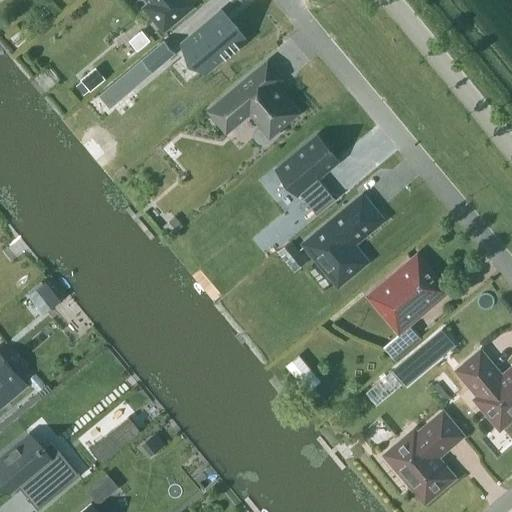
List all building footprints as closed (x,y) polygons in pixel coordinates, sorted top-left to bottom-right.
[(151,0),(153,2),(147,7),(164,28),(192,5),(188,0),(151,0)] [(227,16),(222,10),(182,44),(205,72),(246,38),(231,20),(227,23),(223,19),(227,16)] [(142,30),(129,41),(138,51),(151,41),(142,30)] [(164,40),(142,58),(153,72),(176,53),(164,40)] [(261,143),(265,143),(267,141),(268,141),(280,131),(277,128),(296,112),(273,84),(280,78),(268,63),(211,111),(221,123),(234,124),(250,110),(263,125),(258,129),(256,132),(255,135),(258,141),(261,143)] [(81,79),(90,91),(106,79),(96,67),(81,79)] [(110,108),(133,89),(121,76),(99,95),(110,108)] [(338,161),(317,135),(278,168),(300,193),(303,191),(320,211),(335,199),(318,178),(338,161)] [(381,219),(363,197),(306,245),(320,262),(321,261),(339,283),(366,261),(352,244),(381,219)] [(183,226),(175,216),(163,226),(171,236),(183,226)] [(303,254),(292,240),(277,251),(288,265),(303,254)] [(422,338),(410,322),(447,291),(417,256),(369,295),(400,333),(384,346),(395,360),(422,338)] [(46,281),(28,296),(37,307),(55,293),(46,281)] [(443,320),(395,363),(410,379),(457,336),(443,320)] [(308,385),(322,374),(301,347),(287,358),(308,385)] [(481,396),(477,399),(500,426),(511,416),(511,369),(506,375),(499,374),(481,352),(459,370),(481,396)] [(0,404),(25,384),(0,354),(0,404)] [(399,475),(407,485),(413,486),(416,489),(422,490),(428,497),(452,476),(438,460),(439,453),(461,434),(443,413),(417,435),(414,431),(390,452),(396,459),(396,465),(399,469),(399,475)] [(103,464),(141,432),(128,417),(90,449),(103,464)] [(145,440),(155,453),(163,448),(153,435),(145,440)] [(29,436),(0,459),(0,474),(11,488),(17,483),(23,489),(36,479),(51,496),(52,498),(78,476),(53,447),(44,454),(29,436)]
